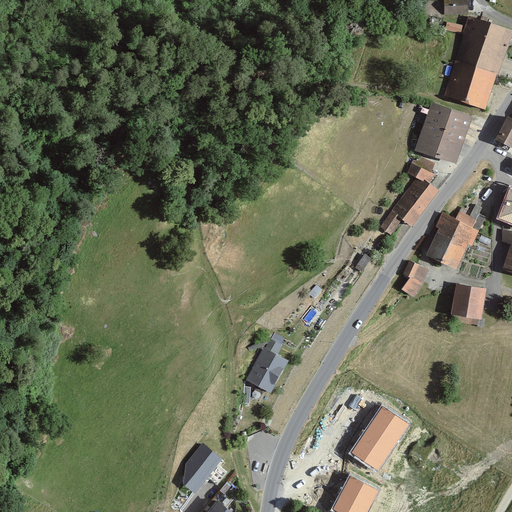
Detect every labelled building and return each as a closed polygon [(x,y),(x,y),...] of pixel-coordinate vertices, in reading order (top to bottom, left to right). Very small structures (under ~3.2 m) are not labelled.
[(444,0),(446,15),(467,13),(466,0),(444,0)] [(511,26),(471,14),(457,58),(499,71),(511,28),(511,26)] [(446,28),(462,31),(464,23),(448,20),(446,28)] [(499,71),(457,58),(447,85),(456,88),(454,95),(487,107),(499,71)] [(435,99),(427,123),(468,136),(475,112),(435,99)] [(511,113),(510,112),(499,135),(511,141),(511,113)] [(427,123),(419,147),(460,160),(468,136),(427,123)] [(436,169),(415,161),(410,172),(418,175),(384,223),(396,232),(407,217),(414,223),(441,185),(432,179),(436,169)] [(511,188),(502,213),(511,216),(511,188)] [(483,225),(444,209),(439,221),(443,223),(431,252),(460,264),(470,241),(476,243),(483,225)] [(511,223),(506,223),(503,239),(511,241),(511,242),(505,264),(511,266),(511,223)] [(430,267),(411,256),(402,272),(410,276),(404,287),(416,294),(430,267)] [(488,285),(458,280),(454,310),(484,314),(488,285)] [(291,356),(266,344),(250,376),(275,388),(291,356)] [(409,423),(382,405),(351,452),(378,471),(409,423)] [(206,482),(209,478),(216,484),(226,471),(219,466),(224,461),(221,459),(223,456),(203,441),(186,462),(184,483),(194,491),(203,481),(206,482)] [(367,511),(379,490),(351,475),(332,511),(334,511),(367,511)] [(222,495),(208,511),(239,511),(241,510),(222,495)]
